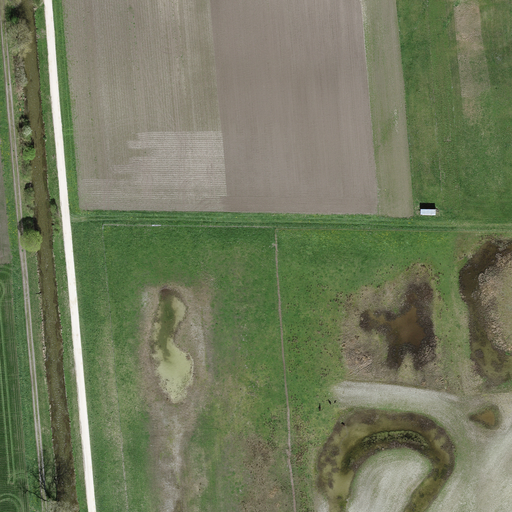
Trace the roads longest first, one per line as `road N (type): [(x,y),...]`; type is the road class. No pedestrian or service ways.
road 1 (track): [(89,511),(45,0)]
road 2 (track): [(43,511),(0,0)]
